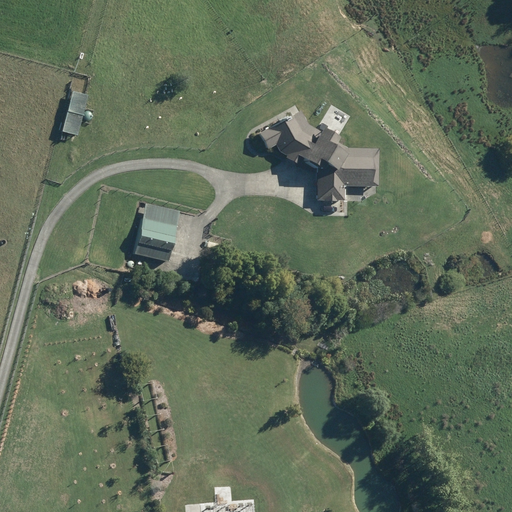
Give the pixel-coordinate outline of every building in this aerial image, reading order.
[(64,112),(80,116),(85,93),(69,89),(64,112)] [(80,116),(64,112),(59,132),(75,136),(80,116)] [(342,148),(294,112),(254,133),(264,150),(273,145),(283,159),(316,173),(315,200),(341,202),(342,186),(375,187),(376,150),(342,148)] [(175,210),(141,202),(129,253),(163,261),(175,210)] [(190,260),(183,259),(180,279),(187,280),(190,260)] [(156,264),(137,260),(135,269),(154,273),(156,264)]
